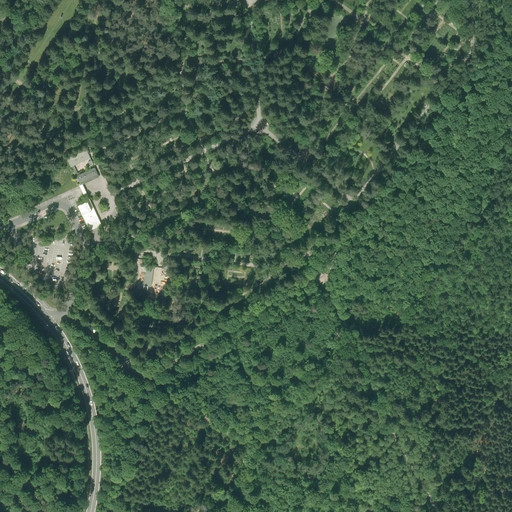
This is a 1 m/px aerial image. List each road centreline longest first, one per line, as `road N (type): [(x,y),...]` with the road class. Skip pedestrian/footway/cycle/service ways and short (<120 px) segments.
road 1 (primary): [(0,273),(59,335),(83,383),(95,441),(90,511)]
road 2 (track): [(371,511),(273,469),(146,374)]
road 3 (track): [(438,511),(321,274)]
road 4 (track): [(511,383),(321,274)]
